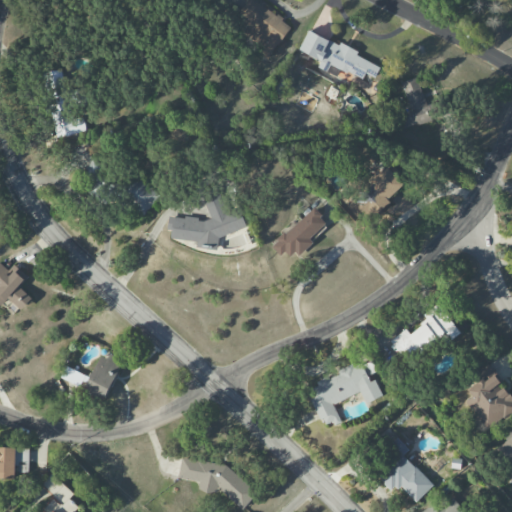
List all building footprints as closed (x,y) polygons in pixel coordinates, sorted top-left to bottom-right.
[(291,25),(253,0),(247,0),(235,18),(269,41),(261,53),(268,58),(291,25)] [(299,50),(321,61),(317,68),(337,77),(341,69),(362,79),(365,73),(375,78),(380,67),(357,56),(358,53),(309,30),(299,50)] [(86,131),(83,118),(72,120),(59,69),(43,73),(50,101),(45,102),(54,139),(86,131)] [(425,106),(418,78),(402,82),(410,113),(399,115),(402,128),(438,119),(434,104),(425,106)] [(89,202),(113,200),(109,166),(98,168),(97,161),(85,163),(89,202)] [(360,190),(369,200),(364,204),(374,215),(405,186),(386,165),(360,190)] [(132,179),(121,201),(147,214),(158,192),(132,179)] [(202,192),(211,219),(208,220),(185,217),(183,218),(169,216),(167,231),(171,231),(171,239),(196,242),(198,248),(218,250),(219,237),(246,229),(240,210),(225,208),(218,187),(202,192)] [(309,239),(327,223),(313,208),(271,246),(281,256),(288,249),(296,259),(313,243),(309,239)] [(28,277),(13,265),(8,270),(0,263),(0,305),(1,306),(8,298),(21,310),(32,298),(19,287),(28,277)] [(390,341),(408,365),(456,327),(440,307),(408,333),(405,329),(390,341)] [(101,352),(84,391),(105,400),(122,362),(101,352)] [(333,404),(360,393),(365,403),(380,397),(371,374),(375,373),(370,360),(338,372),(339,374),(312,385),(317,397),(312,399),(323,428),(340,421),(333,404)] [(489,428),(511,408),(511,398),(500,384),(502,382),(491,368),(466,389),(472,396),(466,402),(489,428)] [(64,380),(82,386),(86,375),(68,369),(64,380)] [(511,428),(502,436),(506,442),(493,452),(505,468),(511,463),(511,428)] [(403,455),(408,449),(396,438),(384,450),(395,460),(378,478),(393,492),(399,485),(417,502),(433,485),(403,455)] [(178,478),(199,482),(197,493),(250,503),(255,475),(181,461),(178,478)] [(42,485),(54,497),(41,511),(74,511),(79,507),(70,499),(74,494),(52,474),(42,485)] [(423,511),(422,511),(462,511),(450,494),(423,511)]
